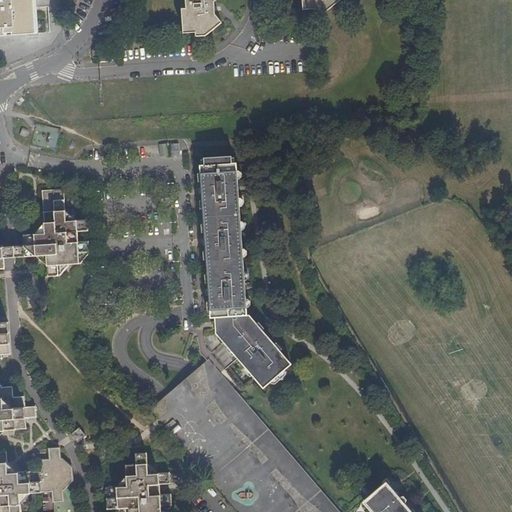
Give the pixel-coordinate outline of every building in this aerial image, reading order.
[(0,0),(0,34),(39,33),(36,0),(0,0)] [(186,0),(187,7),(183,8),(184,32),(197,32),(198,35),(206,35),(222,20),(215,12),(214,0),(186,0)] [(314,12),(326,11),(338,0),(301,0),(301,9),(314,9),(314,12)] [(104,50),(103,47),(100,52),(93,54),(93,58),(99,58),(99,62),(111,61),(110,49),(104,50)] [(23,127),(20,135),(23,137),(25,137),(27,137),(28,136),(30,134),(30,132),(29,130),(28,129),(23,127)] [(248,315),(237,163),(233,163),(232,157),(204,158),(205,165),(201,166),(211,318),(216,317),(217,332),(240,359),(264,388),(272,382),(286,370),(292,364),(251,315),(248,315)] [(0,511),(20,511),(20,492),(52,491),(52,501),(63,501),(62,491),(72,482),(72,468),(61,458),(60,449),(50,449),(50,460),(39,461),(39,472),(6,472),(6,454),(0,454),(0,429),(24,429),(24,417),(34,417),(34,407),(23,407),(23,396),(13,397),(12,387),(2,387),(0,385),(0,356),(8,356),(6,323),(0,323),(0,268),(3,268),(3,257),(47,255),(47,275),(62,274),(66,263),(78,263),(88,253),(88,242),(77,242),(77,231),(87,230),(87,220),(65,221),(64,190),(44,191),(44,204),(46,235),(24,236),(24,245),(0,246),(0,511)] [(164,397),(149,409),(160,422),(236,511),(340,511),(209,358),(194,371),(164,397)] [(286,371),(286,370),(272,382),(272,383),(277,383),(286,375),(286,371)] [(79,427),(71,433),(78,441),(86,435),(79,427)] [(165,511),(170,506),(169,495),(160,495),(160,483),(169,483),(168,473),(147,474),(146,453),(135,453),(136,463),(126,463),(127,486),(106,486),(107,507),(128,507),(128,511),(165,511)] [(414,511),(390,484),(384,484),(364,501),(373,511),(414,511)]
